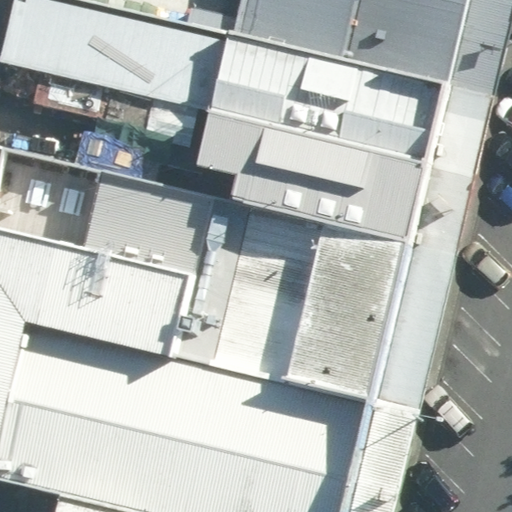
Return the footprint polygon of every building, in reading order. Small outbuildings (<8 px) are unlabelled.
[(210,113),(457,171),(476,91),(233,32),(88,0),(18,0),(3,65),(210,113)] [(240,0),(233,32),(476,91),(497,0),(240,0)] [(242,175),(236,199),(436,250),(457,171),(210,113),(197,164),(242,175)] [(78,250),(184,276),(165,355),(394,410),(436,250),(236,199),(97,166),(78,250)] [(0,477),(60,492),(143,511),(370,511),(394,410),(165,355),(184,276),(78,250),(0,231),(0,477)] [(143,511),(60,492),(54,511),(143,511)]
